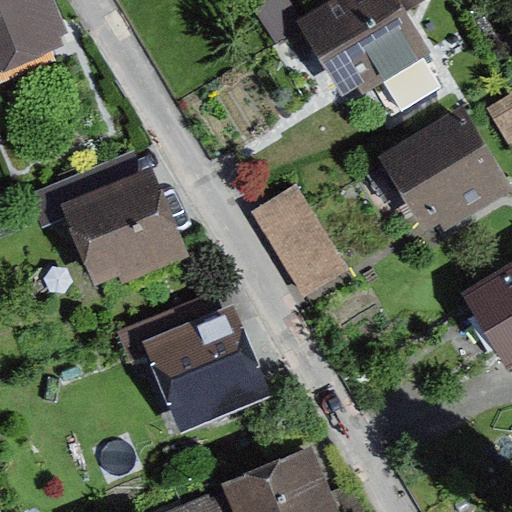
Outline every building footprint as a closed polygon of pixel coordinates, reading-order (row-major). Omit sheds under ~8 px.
[(0,0),(0,74),(65,51),(46,0),(0,0)] [(288,0),(259,0),(266,12),(288,0)] [(425,68),(387,0),(361,0),(307,30),(351,109),(425,68)] [(510,200),(466,120),(382,166),(426,246),(510,200)] [(71,211),(106,301),(188,269),(154,179),(71,211)] [(296,190),(250,217),(268,249),(315,222),(296,190)] [(347,278),(315,222),(268,249),(301,304),(347,278)] [(511,382),(511,274),(465,300),(511,383),(511,382)] [(236,312),(151,348),(191,443),(277,406),(236,312)] [(334,511),(313,457),(228,490),(234,505),(236,511),(334,511)]
